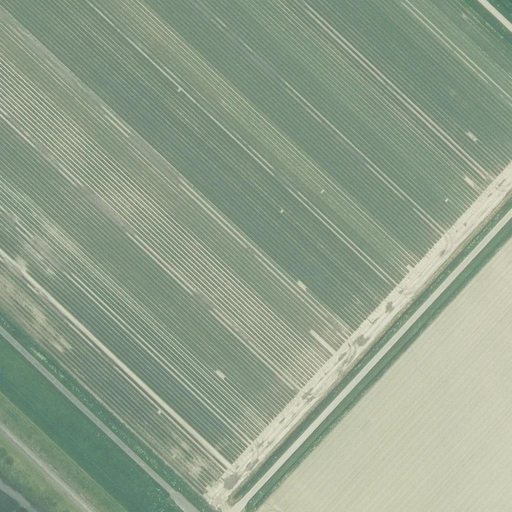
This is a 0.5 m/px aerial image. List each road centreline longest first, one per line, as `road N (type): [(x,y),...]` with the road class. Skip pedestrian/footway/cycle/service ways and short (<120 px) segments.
road 1 (unclassified): [(233,511),(511,211)]
road 2 (unclassified): [(192,511),(0,329)]
